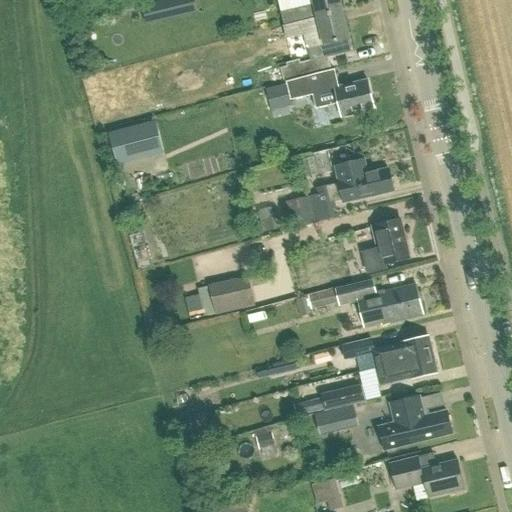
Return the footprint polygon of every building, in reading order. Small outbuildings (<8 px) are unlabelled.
[(313,0),(315,4),(281,13),(285,26),(343,13),(339,0),(313,0)] [(285,26),(288,40),(321,31),(324,45),(308,49),(311,62),(301,65),(300,61),(287,64),(288,68),(281,69),(285,82),(332,70),(329,59),(353,53),(349,39),(343,13),(285,26)] [(339,104),(342,118),(375,111),(368,81),(339,88),(335,70),(320,74),(287,83),(291,101),(313,96),(316,110),(339,104)] [(109,134),(117,165),(153,156),(145,125),(109,134)] [(296,172),(327,159),(321,143),(290,156),(296,172)] [(361,177),(358,163),(336,168),(340,185),(317,190),(319,196),(311,198),(317,223),(338,218),(335,202),(344,200),(345,205),(395,193),(389,170),(361,177)] [(273,207),(258,210),(260,220),(275,217),(273,207)] [(275,217),(260,220),(263,233),(278,230),(275,217)] [(411,258),(402,220),(373,227),(378,249),(364,253),(369,273),(387,268),(386,264),(411,258)] [(256,306),(249,277),(209,286),(209,287),(198,289),(204,317),(216,314),(216,316),(256,306)] [(376,293),(373,280),(337,288),(340,302),(359,298),(364,325),(381,322),(382,324),(424,315),(416,285),(386,292),(386,291),(376,293)] [(313,313),(312,309),(340,302),(337,288),(308,295),(309,297),(296,300),(300,317),(313,313)] [(185,312),(194,310),(191,290),(181,292),(185,312)] [(345,361),(372,354),(376,369),(434,356),(429,337),(400,344),(401,344),(375,350),(372,339),(341,346),(345,361)] [(379,387),(438,373),(434,356),(376,369),(379,387)] [(360,385),(321,395),(325,411),(364,402),(360,385)] [(379,425),(385,451),(453,434),(448,411),(425,416),(420,397),(391,404),(395,421),(379,425)] [(356,407),(335,411),(339,431),(360,427),(356,407)] [(425,483),(429,498),(466,489),(459,460),(437,465),(435,454),(391,464),(396,486),(412,482),(413,486),(425,483)] [(315,499),(326,497),(327,502),(341,499),(336,480),(312,486),(315,499)]
